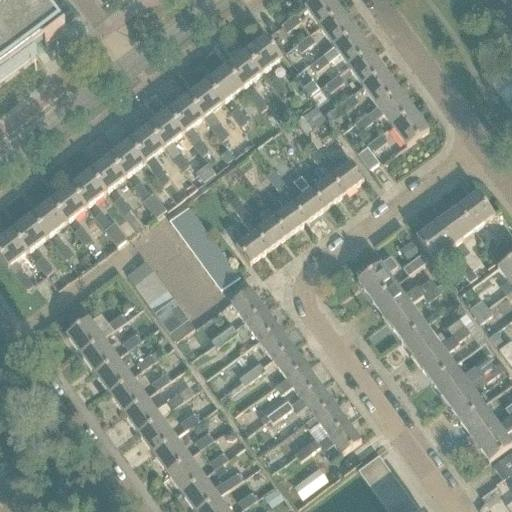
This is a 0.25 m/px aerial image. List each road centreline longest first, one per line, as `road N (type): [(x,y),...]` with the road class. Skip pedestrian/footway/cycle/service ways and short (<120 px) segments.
road 1 (residential): [(454,511),(314,323),(309,292),(323,262),(480,144)]
road 2 (unclassified): [(137,511),(0,322)]
road 3 (unclassified): [(480,144),(375,0)]
road 4 (secondary): [(0,166),(132,65)]
